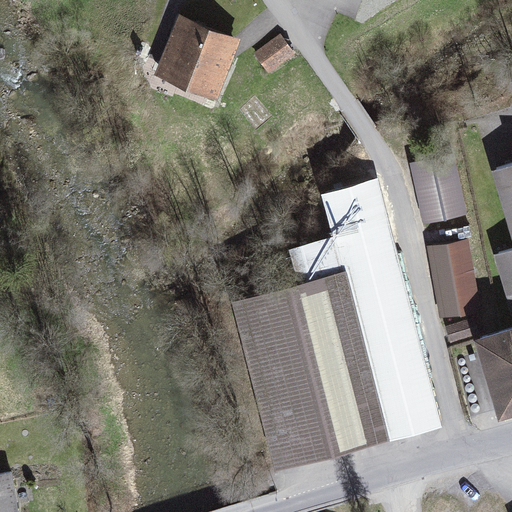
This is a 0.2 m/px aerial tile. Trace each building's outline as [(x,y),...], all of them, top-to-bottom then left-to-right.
[(248,33),(177,9),(157,68),(228,93),(248,33)] [(286,40),(261,56),(274,76),(298,61),(286,40)] [(458,153),(413,163),(426,222),(471,212),(458,153)] [(511,157),(490,165),(511,233),(511,157)] [(301,281),(237,296),(278,463),(435,426),(376,181),(328,193),(338,237),(294,248),(301,281)] [(472,232),(431,238),(441,311),(483,306),(472,232)] [(511,320),(478,329),(497,403),(511,399),(511,320)] [(17,511),(10,471),(0,472),(0,511),(17,511)]
